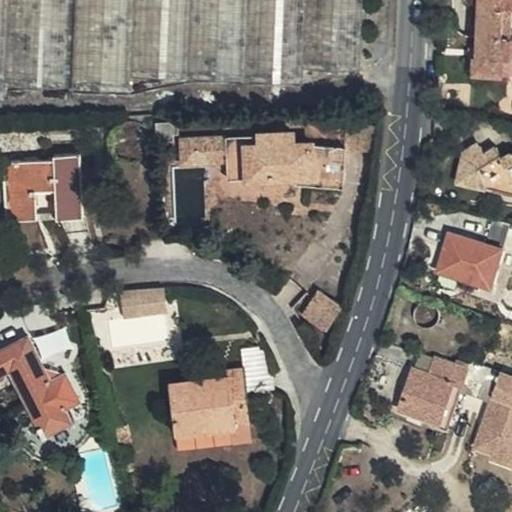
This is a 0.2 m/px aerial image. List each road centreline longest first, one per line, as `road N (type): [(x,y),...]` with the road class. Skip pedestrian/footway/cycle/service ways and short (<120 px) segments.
road 1 (tertiary): [(328,424),(393,216),(415,0)]
road 2 (residential): [(328,424),(257,303),(226,281),(128,270),(0,284)]
